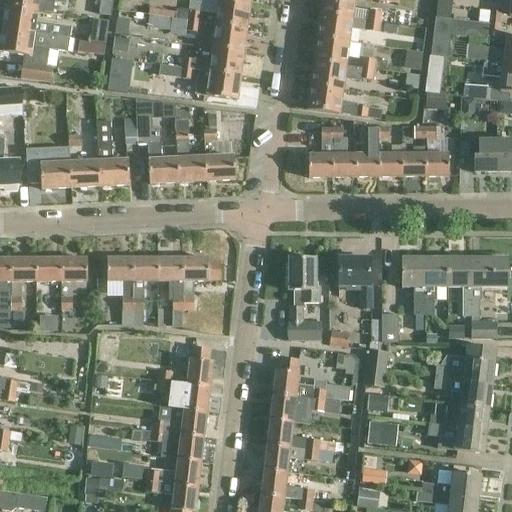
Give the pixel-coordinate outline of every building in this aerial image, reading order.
[(66,5),(66,0),(7,0),(7,7),(37,12),(37,13),(53,15),(54,3),(66,5)] [(105,0),(101,0),(99,16),(111,17),(114,1),(105,0)] [(323,0),(321,15),(352,19),(354,0),(323,0)] [(184,20),(184,21),(200,23),(200,24),(215,26),(216,26),(246,31),(250,6),(219,2),(217,16),(176,10),(175,19),(184,20)] [(7,7),(3,30),(70,40),(71,28),(36,23),(37,12),(7,7)] [(367,12),(366,21),(380,23),(382,14),(381,14),(367,12)] [(499,27),(501,17),(501,16),(480,14),(479,24),(499,27)] [(321,15),(318,39),(348,44),(350,30),(379,34),(380,23),(366,21),(352,19),(321,15)] [(498,40),(498,37),(499,27),(479,24),(436,19),(434,31),(450,33),(449,36),(488,42),(488,38),(498,40)] [(172,30),(186,32),(198,34),(200,24),(200,23),(184,21),(183,22),(173,20),(172,30)] [(216,26),(215,26),(212,50),(243,54),(246,31),(216,26)] [(67,54),(70,40),(3,30),(0,52),(0,53),(25,57),(24,67),(47,69),(49,51),(67,54)] [(505,51),(493,49),(493,48),(467,45),(466,61),(484,63),(490,64),(511,66),(511,38),(506,37),(505,51)] [(114,39),(112,52),(127,54),(129,41),(114,39)] [(348,44),(318,39),(315,63),(345,68),(345,67),(348,44)] [(198,72),(240,78),(243,54),(212,50),(210,63),(182,59),(181,68),(181,70),(194,72),(198,72)] [(405,52),(403,70),(420,72),(422,54),(405,52)] [(424,94),(439,96),(444,60),(429,58),(424,94)] [(362,60),(361,70),(375,72),(376,61),(362,60)] [(315,63),(311,88),(341,92),(343,80),(361,83),(361,81),(374,82),(375,72),(361,70),(345,67),(345,68),(315,63)] [(511,66),(490,64),(484,63),(483,78),(502,80),(500,93),(511,94),(511,66)] [(161,66),(159,77),(179,80),(192,81),(194,72),(181,70),(181,68),(161,66)] [(49,84),(51,70),(47,69),(24,67),(22,67),(21,80),(49,84)] [(237,102),(240,78),(198,72),(194,96),(206,98),(237,102)] [(406,75),(404,89),(417,90),(419,77),(406,75)] [(311,88),(308,112),(338,116),(338,115),(381,121),(383,111),(357,108),(358,105),(340,103),(341,92),(311,88)] [(21,89),(0,89),(0,118),(23,118),(21,89)] [(469,89),(468,100),(491,102),(492,92),(469,89)] [(445,111),(446,96),(426,95),(425,110),(445,111)] [(474,101),(461,101),(461,119),(469,120),(474,114),(474,101)] [(149,186),(178,184),(177,160),(163,161),(160,129),(153,130),(151,104),(135,102),(136,120),(137,146),(148,146),(149,161),(148,161),(148,166),(149,186)] [(511,104),(498,103),(497,115),(511,116),(511,104)] [(178,184),(207,183),(206,159),(190,159),(188,114),(175,115),(178,160),(177,160),(178,184)] [(215,115),(207,116),(208,129),(216,128),(215,115)] [(125,121),(125,146),(137,146),(136,120),(125,121)] [(97,142),(98,163),(99,188),(129,187),(128,162),(112,162),(110,123),(96,123),(97,142)] [(355,123),(345,124),(345,133),(355,132),(355,123)] [(52,138),(39,139),(38,126),(29,126),(30,150),(52,149),(52,138)] [(436,140),(436,139),(436,128),(422,128),(422,129),(425,129),(425,140),(436,140)] [(334,156),(333,140),(332,140),(331,129),(321,130),(321,156),(308,157),(308,179),(332,179),(332,156),(334,156)] [(342,129),(341,129),(331,129),(332,140),(333,140),(342,140),(342,129)] [(379,156),(379,141),(378,129),(368,129),(368,156),(355,156),(355,179),(379,179),(378,156),(379,156)] [(389,129),(378,129),(379,141),(389,141),(389,129)] [(414,141),(425,140),(425,129),(422,129),(414,129),(414,141)] [(216,131),(204,131),(205,144),(217,143),(216,131)] [(81,137),(68,137),(69,149),(82,148),(81,143),(81,137)] [(0,187),(4,187),(6,193),(16,193),(17,187),(19,187),(18,162),(1,163),(4,141),(0,140),(0,187)] [(511,141),(497,142),(497,174),(511,173),(511,141)] [(479,158),(474,158),(474,174),(497,174),(497,142),(478,142),(479,158)] [(402,156),(401,156),(401,148),(390,148),(390,156),(379,156),(378,156),(379,179),(402,179),(402,156)] [(413,156),(402,156),(402,179),(425,179),(425,155),(424,155),(424,149),(413,149),(413,156)] [(449,178),(449,158),(449,155),(425,155),(425,179),(449,178)] [(355,156),(334,156),(332,156),(332,179),(355,179),(355,156)] [(234,157),(214,158),(206,159),(207,183),(235,182),(234,157)] [(71,189),(99,188),(98,163),(69,164),(71,189)] [(71,189),(69,164),(40,166),(41,191),(71,189)] [(11,284),(11,261),(0,260),(0,312),(12,313),(12,284),(11,284)] [(62,284),(62,260),(36,261),(36,284),(62,284)] [(87,284),(87,260),(62,260),(62,284),(87,284)] [(133,327),(132,260),(107,260),(107,284),(123,284),(124,327),(133,327)] [(158,260),(132,260),(133,327),(144,327),(144,299),(144,284),(158,284),(158,260)] [(172,284),(172,312),(172,330),(183,330),(183,312),(183,260),(158,260),(158,284),(172,284)] [(183,260),(183,312),(183,330),(194,330),(194,312),(194,283),(209,283),(209,282),(220,282),(221,264),(208,264),(209,260),(183,260)] [(302,305),(319,305),(319,289),(315,289),(315,260),(289,260),(289,292),(294,292),(294,308),(289,308),(289,324),(288,324),(288,342),(321,342),(321,324),(302,324),(302,305)] [(371,309),(371,307),(371,287),(369,287),(369,260),(338,260),(338,288),(359,288),(359,309),(371,309)] [(401,289),(414,289),(414,317),(426,317),(425,260),(401,260),(401,289)] [(448,260),(425,260),(426,317),(434,317),(434,302),(437,303),(437,289),(448,289),(448,260)] [(448,260),(448,289),(463,289),(463,317),(471,317),(471,260),(448,260)] [(508,260),(471,260),(471,317),(479,317),(479,302),(481,302),(481,289),(508,289),(508,260)] [(36,284),(36,261),(11,261),(11,284),(12,284),(12,313),(23,313),(23,300),(21,300),(21,284),(36,284)] [(61,299),(61,313),(73,313),(73,299),(62,299),(61,299)] [(12,315),(12,328),(22,328),(23,315),(12,315)] [(58,318),(39,317),(39,333),(58,333),(58,318)] [(382,345),(399,344),(398,317),(382,317),(383,343),(382,343),(382,345)] [(478,324),(478,318),(470,318),(470,340),(497,340),(497,324),(478,324)] [(448,328),(448,341),(463,341),(464,329),(448,328)] [(331,334),(330,347),(348,349),(349,339),(350,336),(340,335),(331,334)] [(426,343),(438,344),(438,335),(427,334),(426,343)] [(496,350),(469,347),(467,347),(464,370),(437,367),(435,381),(491,388),(496,350)] [(188,375),(187,386),(210,388),(212,363),(209,363),(210,351),(192,349),(191,361),(190,361),(188,375)] [(366,353),(365,370),(385,372),(387,355),(366,353)] [(337,356),(335,371),(345,372),(344,376),(353,377),(355,362),(349,358),(337,356)] [(276,371),(273,396),(326,402),(326,401),(348,404),(350,389),(338,387),(325,386),(325,392),(314,391),(314,388),(297,386),(299,374),(298,374),(299,361),(281,359),(280,371),(276,371)] [(383,390),(385,372),(365,370),(363,388),(383,390)] [(426,370),(425,378),(434,379),(435,371),(426,370)] [(160,372),(158,382),(172,384),(173,374),(160,372)] [(95,377),(93,389),(106,390),(107,378),(95,377)] [(31,385),(17,383),(0,380),(0,390),(17,393),(29,395),(31,385)] [(489,410),(491,388),(435,381),(434,391),(461,394),(459,407),(489,410)] [(159,396),(158,408),(183,411),(207,414),(210,388),(187,386),(161,383),(160,393),(159,396)] [(0,401),(15,404),(17,393),(0,390),(0,401)] [(273,396),(270,421),(293,424),(310,426),(311,418),(312,411),(323,412),(332,414),(333,404),(326,403),(326,402),(273,396)] [(368,396),(367,412),(386,414),(388,398),(368,396)] [(486,432),(489,410),(459,407),(458,418),(446,416),(446,419),(430,416),(429,426),(486,432)] [(154,422),(153,433),(165,435),(166,435),(180,436),(204,439),(207,414),(183,411),(160,409),(159,419),(159,423),(154,422)] [(270,421),(267,446),(334,454),(343,455),(344,445),(291,438),(293,424),(270,421)] [(384,438),(385,426),(369,424),(367,445),(383,447),(384,438)] [(486,432),(429,426),(425,425),(423,433),(428,434),(428,436),(455,440),(454,452),(483,455),(486,432)] [(0,431),(0,441),(9,443),(11,433),(0,431)] [(131,431),(129,442),(141,444),(143,432),(131,431)] [(153,433),(151,443),(158,444),(162,445),(164,445),(165,435),(153,433)] [(160,457),(160,459),(177,461),(201,464),(204,439),(180,436),(166,435),(165,435),(164,445),(162,445),(160,457)] [(0,441),(0,452),(8,453),(9,443),(0,441)] [(267,446),(264,471),(287,474),(289,459),(332,464),(334,454),(267,446)] [(146,483),(198,489),(201,464),(177,461),(176,476),(148,472),(146,483)] [(421,477),(423,463),(409,462),(407,476),(421,477)] [(362,483),(381,486),(385,486),(386,473),(364,470),(362,483)] [(264,471),(261,497),(284,499),(299,501),(313,503),(330,505),(332,493),(285,488),(287,474),(264,471)] [(438,471),(436,486),(422,484),(421,493),(478,500),(481,477),(438,471)] [(98,506),(100,481),(86,480),(84,496),(87,496),(87,505),(98,506)] [(134,481),(133,491),(173,496),(171,511),(173,511),(172,511),(194,511),(198,489),(146,483),(134,481)] [(357,508),(377,511),(379,494),(359,491),(357,508)] [(476,511),(478,500),(421,493),(420,502),(436,504),(436,505),(447,507),(446,511),(476,511)] [(260,509),(259,511),(282,511),(283,510),(284,499),(261,497),(260,509)] [(299,501),(298,511),(301,511),(312,511),(313,503),(299,501)]
